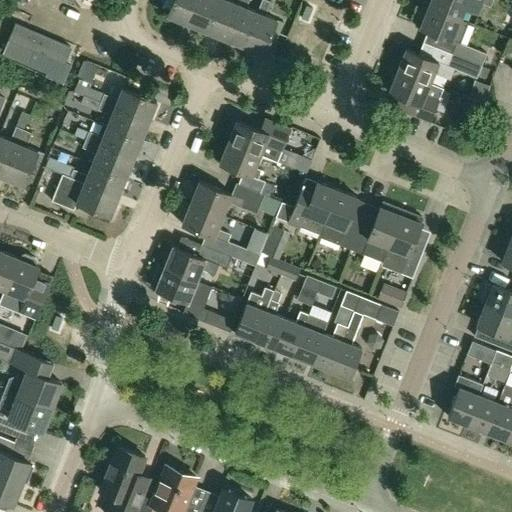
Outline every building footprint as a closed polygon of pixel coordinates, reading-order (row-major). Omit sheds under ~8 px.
[(172,0),(166,14),(186,22),(194,0),(172,0)] [(194,0),(186,22),(205,30),(216,0),(194,0)] [(216,0),(205,30),(224,38),(239,0),(216,0)] [(257,11),(256,11),(246,7),(248,0),(239,0),(224,38),(243,45),(257,11)] [(268,0),(260,0),(256,11),(257,11),(243,45),(262,53),(276,19),(265,14),(270,1),(268,0)] [(424,0),(423,3),(460,18),(464,8),(478,13),(482,3),(490,6),(492,0),(424,0)] [(451,40),(460,18),(423,3),(414,25),(451,40)] [(456,41),(451,53),(481,65),(486,52),(456,41)] [(18,47),(14,58),(37,68),(42,57),(18,47)] [(451,53),(447,64),(405,47),(397,69),(429,82),(433,71),(449,77),(453,67),(476,76),(481,65),(451,53)] [(98,88),(118,89),(119,69),(99,69),(98,88)] [(399,95),(394,107),(429,121),(443,87),(429,82),(397,69),(388,91),(399,95)] [(100,100),(148,120),(156,101),(122,87),(117,98),(103,93),(100,100)] [(141,139),(148,120),(100,100),(97,109),(110,114),(106,125),(141,139)] [(227,140),(260,154),(277,161),(290,128),(264,117),(260,128),(236,119),(227,140)] [(0,174),(4,177),(23,129),(15,125),(9,139),(0,134),(0,174)] [(133,158),(141,139),(106,125),(102,136),(88,130),(85,138),(133,158)] [(23,184),(37,150),(26,145),(31,132),(23,129),(4,177),(23,184)] [(95,152),(91,163),(125,177),(133,158),(85,138),(82,146),(95,152)] [(274,184),(257,178),(261,169),(255,166),(260,154),(227,140),(218,162),(242,172),(238,183),(264,194),(269,196),(274,184)] [(147,162),(160,166),(165,150),(152,145),(147,162)] [(117,196),(125,177),(91,163),(86,174),(73,168),(69,177),(117,196)] [(117,196),(69,177),(62,174),(52,200),(74,209),(77,202),(110,215),(117,196)] [(264,194),(238,183),(236,182),(232,193),(231,193),(198,179),(190,201),(222,214),(228,201),(256,213),(258,209),(264,194)] [(281,201),(275,216),(319,233),(337,188),(316,180),(312,190),(301,186),(293,205),(281,201)] [(350,248),(361,220),(350,215),(357,196),(337,188),(319,233),(318,236),(329,240),(350,248)] [(361,220),(350,248),(382,261),(402,208),(381,200),(372,224),(361,220)] [(217,228),(222,214),(190,201),(181,223),(205,233),(201,244),(230,256),(255,265),(260,253),(227,240),(230,233),(217,228)] [(382,261),(380,264),(412,277),(422,251),(411,246),(423,216),(402,208),(382,261)] [(511,241),(509,240),(501,261),(511,265),(511,241)] [(172,245),(163,266),(196,280),(201,268),(214,273),(218,264),(226,267),(230,256),(201,244),(197,255),(172,245)] [(0,287),(3,289),(17,256),(0,249),(0,287)] [(0,303),(30,316),(46,279),(35,275),(39,265),(35,264),(36,260),(35,257),(24,253),(21,254),(19,257),(17,256),(3,289),(0,297),(0,303)] [(265,266),(280,272),(284,261),(270,255),(265,266)] [(295,278),(299,267),(284,261),(280,272),(295,278)] [(212,286),(196,280),(163,266),(163,268),(158,266),(151,284),(156,286),(155,288),(203,308),(212,286)] [(301,286),(316,292),(321,280),(306,274),(301,286)] [(399,298),(404,285),(382,277),(377,290),(399,298)] [(316,292),(331,297),(336,286),(321,280),(316,292)] [(511,287),(511,290),(492,282),(491,284),(488,283),(485,284),(480,298),(481,301),(484,302),(511,313),(511,287)] [(234,331),(254,339),(270,298),(273,289),(264,286),(261,294),(250,290),(234,331)] [(353,309),(359,295),(346,290),(340,304),(353,309)] [(341,339),(330,369),(349,377),(361,347),(351,343),(363,313),(392,325),(398,310),(382,304),(359,295),(353,309),(347,325),(341,339)] [(279,301),(270,298),(254,339),(273,346),(284,317),(274,313),(279,301)] [(511,313),(484,302),(476,324),(495,331),(491,342),(511,350),(511,313)] [(204,321),(229,331),(234,320),(208,309),(204,321)] [(295,321),(284,317),(273,346),(292,354),(303,324),(308,313),(299,310),(295,321)] [(316,316),(308,313),(303,324),(292,354),(311,361),(322,332),(327,320),(316,316)] [(331,335),(322,332),(311,361),(330,369),(341,339),(347,325),(337,321),(331,335)] [(490,363),(495,350),(471,340),(466,353),(490,363)] [(0,357),(22,367),(28,352),(0,341),(0,357)] [(5,388),(17,392),(52,406),(61,382),(47,376),(52,362),(28,352),(22,367),(26,368),(23,376),(17,374),(9,377),(5,388)] [(511,355),(504,352),(497,356),(495,362),(510,368),(511,361),(511,355)] [(471,411),(478,393),(483,382),(458,372),(454,384),(459,386),(447,415),(466,423),(471,411)] [(511,387),(504,384),(497,401),(485,431),(504,438),(511,418),(511,387)] [(52,406),(17,392),(5,388),(0,400),(0,429),(15,436),(20,422),(42,430),(52,406)] [(466,423),(485,431),(497,401),(478,393),(471,411),(466,423)] [(0,474),(21,483),(22,480),(26,482),(33,466),(29,464),(30,461),(9,453),(14,440),(0,434),(0,474)] [(136,511),(150,478),(138,473),(145,456),(117,445),(99,489),(111,494),(103,511),(136,511)] [(151,504),(169,511),(171,511),(196,511),(197,511),(183,505),(195,476),(166,464),(151,504)] [(21,483),(0,474),(0,499),(13,504),(21,483)] [(245,511),(251,498),(223,487),(218,498),(206,493),(197,511),(245,511)]
